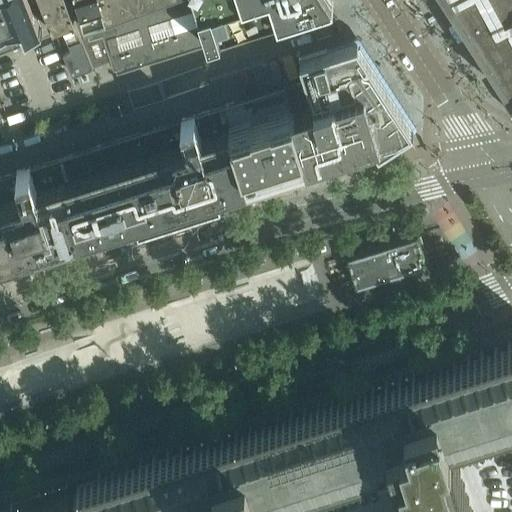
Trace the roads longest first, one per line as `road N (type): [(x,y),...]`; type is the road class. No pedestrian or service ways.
road 1 (secondary): [(493,172),(103,277),(0,314)]
road 2 (secondary): [(72,430),(407,323),(511,280)]
road 3 (residential): [(0,162),(224,90),(246,47)]
road 4 (residential): [(246,47),(0,123)]
road 5 (residential): [(382,0),(493,172)]
road 6 (residential): [(246,47),(382,0)]
